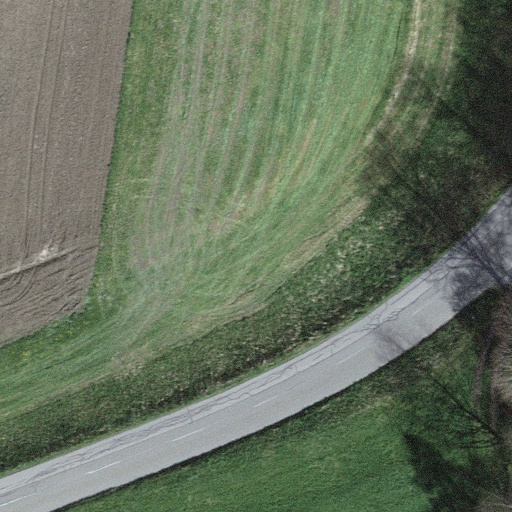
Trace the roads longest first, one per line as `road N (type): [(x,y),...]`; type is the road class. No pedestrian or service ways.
road 1 (unclassified): [(0,508),(294,387),(423,307),(511,233)]
road 2 (track): [(511,239),(485,379),(511,478)]
